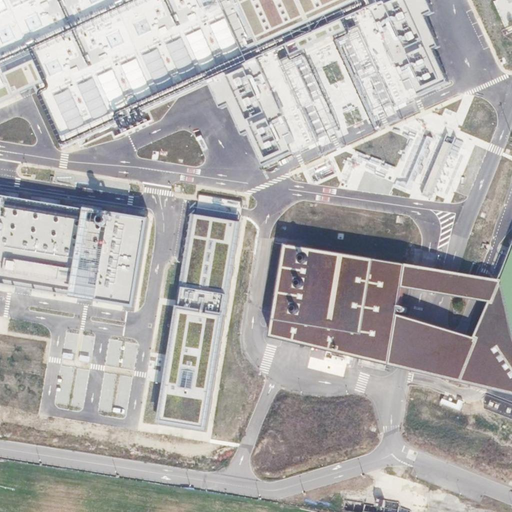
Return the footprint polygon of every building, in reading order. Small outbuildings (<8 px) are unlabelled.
[(0,0),(0,106),(45,87),(66,136),(177,87),(180,95),(251,64),(256,75),(385,19),(376,0),(0,0)] [(511,0),(495,0),(507,34),(511,31),(511,0)] [(153,217),(0,193),(0,283),(139,306),(153,217)] [(315,205),(314,210),(332,214),(333,210),(315,205)] [(241,221),(199,215),(165,421),(207,428),(241,221)] [(511,260),(505,279),(450,271),(428,267),(290,245),(277,336),(405,367),(407,368),(511,392),(511,260)] [(0,428),(55,435),(57,420),(0,412),(0,428)]
